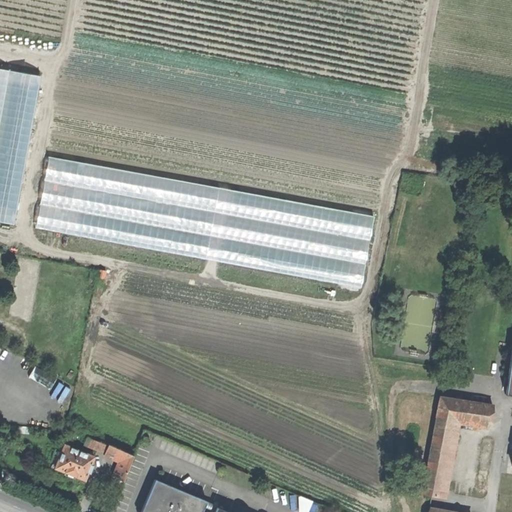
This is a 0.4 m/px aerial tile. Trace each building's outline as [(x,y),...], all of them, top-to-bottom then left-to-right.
[(0,0),(0,40),(45,35),(44,19),(68,17),(73,23),(89,10),(46,15),(43,0),(0,0)] [(210,129),(209,118),(177,122),(179,133),(210,129)] [(280,140),(279,131),(154,138),(155,157),(158,156),(159,172),(260,166),(261,182),(267,182),(266,165),(290,164),(288,140),(280,140)] [(433,395),(430,412),(437,413),(440,397),(440,396),(433,395)] [(436,496),(439,494),(450,438),(448,438),(451,420),(490,426),(493,406),(440,397),(437,413),(430,412),(426,434),(433,435),(422,493),(436,496)] [(74,475),(85,479),(94,455),(60,442),(51,467),(55,468),(55,467),(57,468),(64,471),(64,472),(68,474),(74,476),(74,475)] [(113,476),(124,480),(134,455),(109,443),(105,454),(119,461),(113,476)] [(202,511),(207,500),(156,478),(141,511),(202,511)]
